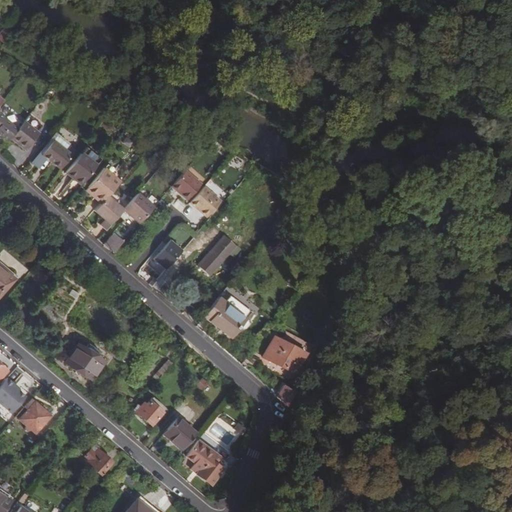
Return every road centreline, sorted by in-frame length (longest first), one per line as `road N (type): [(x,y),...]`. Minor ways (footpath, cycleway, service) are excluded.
road 1 (residential): [(0,165),(252,388),(264,408),(260,439),(230,511)]
road 2 (residential): [(206,511),(0,337)]
